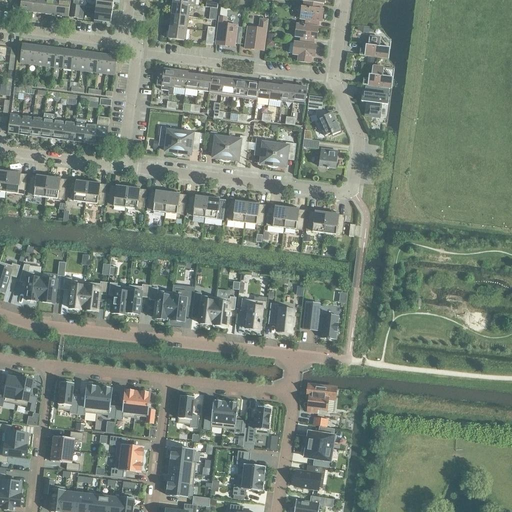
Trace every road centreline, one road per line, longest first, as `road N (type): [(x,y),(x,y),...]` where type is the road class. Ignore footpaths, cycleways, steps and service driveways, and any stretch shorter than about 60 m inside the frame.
road 1 (residential): [(0,313),(44,326),(292,354)]
road 2 (residential): [(352,191),(123,166)]
road 3 (residential): [(50,365),(33,511)]
road 4 (residential): [(166,378),(151,511)]
road 5 (residential): [(130,42),(0,27)]
road 6 (residential): [(123,166),(0,153)]
road 7 (residential): [(285,391),(275,511)]
